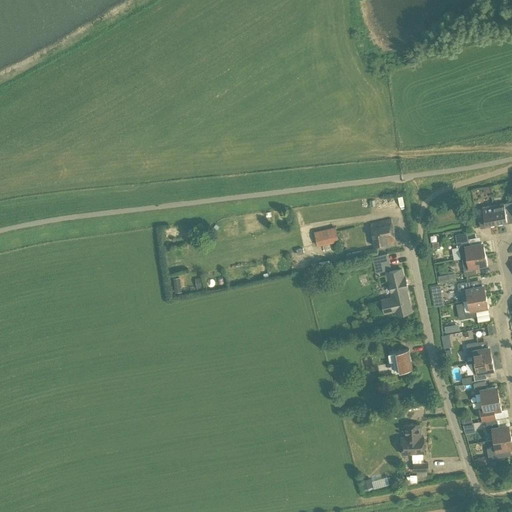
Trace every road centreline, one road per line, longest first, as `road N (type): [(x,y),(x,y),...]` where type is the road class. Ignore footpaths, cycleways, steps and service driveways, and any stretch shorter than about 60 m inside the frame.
road 1 (residential): [(511,509),(493,501),(465,455),(401,219)]
road 2 (residential): [(511,379),(497,314),(509,285),(502,246),(511,237)]
